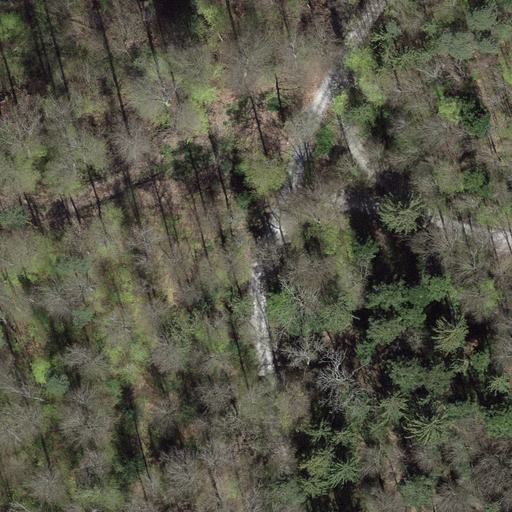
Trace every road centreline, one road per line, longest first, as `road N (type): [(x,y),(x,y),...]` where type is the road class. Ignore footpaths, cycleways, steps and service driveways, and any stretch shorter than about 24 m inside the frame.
road 1 (track): [(72,511),(193,266),(225,235),(276,218)]
road 2 (track): [(290,511),(254,305),(259,251),(276,218)]
road 3 (track): [(276,218),(312,202),(351,199),(511,238)]
road 4 (track): [(434,218),(354,148),(332,79)]
road 5 (track): [(276,218),(332,79)]
